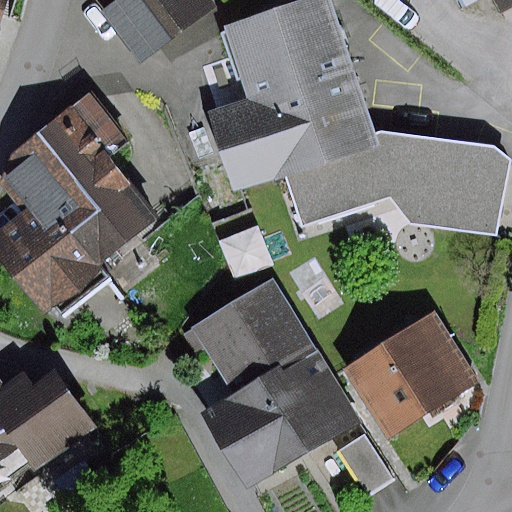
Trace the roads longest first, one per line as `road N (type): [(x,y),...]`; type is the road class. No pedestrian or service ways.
road 1 (residential): [(50,0),(0,131)]
road 2 (residential): [(511,511),(499,438),(511,373)]
